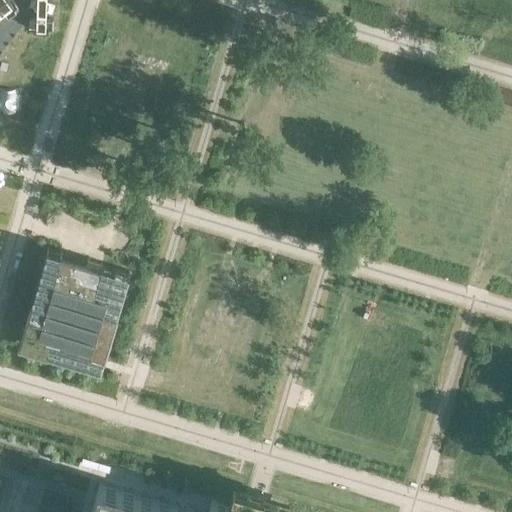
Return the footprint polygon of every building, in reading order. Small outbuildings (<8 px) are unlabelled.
[(0,0),(0,16),(4,13),(8,18),(16,12),(14,10),(17,7),(11,0),(0,0)] [(30,0),(29,6),(37,9),(36,19),(29,18),(28,28),(32,29),(31,34),(50,34),(49,29),(53,29),(54,19),(47,19),(47,12),(51,13),(55,4),(47,1),(46,0),(30,0)] [(20,88),(0,88),(0,112),(20,113),(20,88)] [(95,336),(109,340),(129,271),(102,263),(60,250),(47,247),(27,315),(40,319),(36,331),(23,327),(19,342),(87,362),(91,351),(91,349),(95,336)] [(286,511),(289,504),(232,487),(227,504),(211,499),(207,511),(200,511),(99,482),(90,511),(286,511)]
